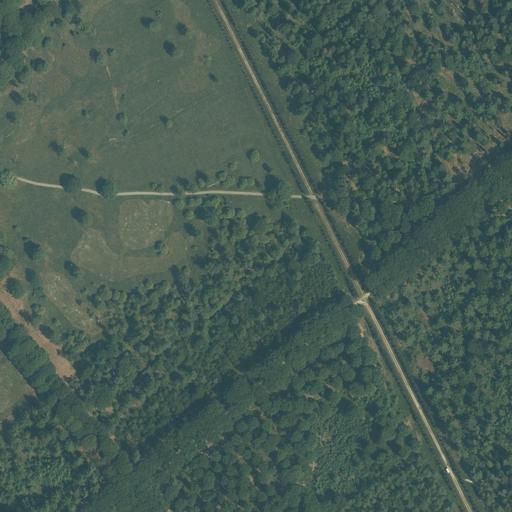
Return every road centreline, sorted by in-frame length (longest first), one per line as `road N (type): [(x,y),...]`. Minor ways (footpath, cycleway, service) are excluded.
road 1 (track): [(469,511),(216,0)]
road 2 (track): [(101,511),(511,175)]
road 3 (track): [(0,326),(149,511)]
